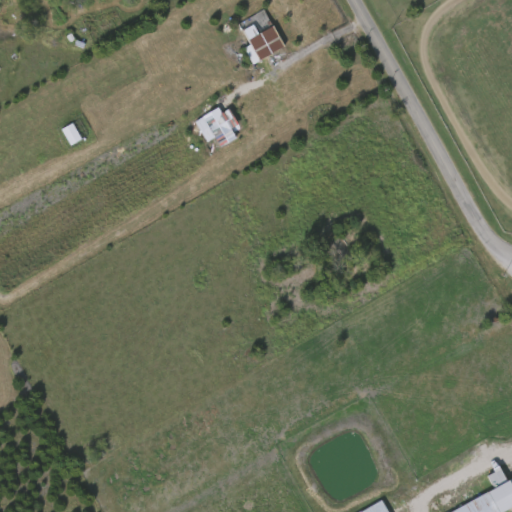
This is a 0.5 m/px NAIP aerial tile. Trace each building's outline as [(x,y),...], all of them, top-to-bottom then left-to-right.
[(245,38),(273,24),(284,46),(251,62),(243,47),(248,44),(245,38)] [(205,143),(214,138),(217,145),(241,135),(229,109),(220,113),(218,109),(195,120),(205,143)] [(80,141),(73,124),(61,129),(68,146),(80,141)] [(354,257),(337,266),(324,243),(341,233),(354,257)] [(506,511),(511,509),(511,477),(506,481),(500,469),(486,475),(494,490),(449,511),(506,511)]
